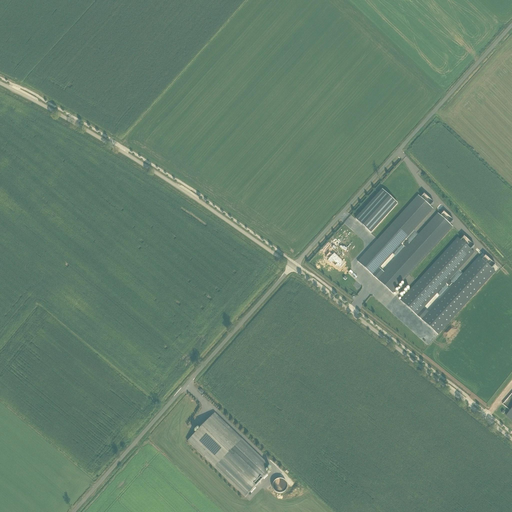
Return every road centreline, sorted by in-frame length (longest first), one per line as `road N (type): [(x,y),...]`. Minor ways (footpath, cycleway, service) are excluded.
road 1 (unclassified): [(293,265),(101,138),(0,82)]
road 2 (unclassified): [(293,265),(73,511)]
road 3 (unclassified): [(511,23),(293,265)]
road 4 (unclassified): [(511,439),(293,265)]
